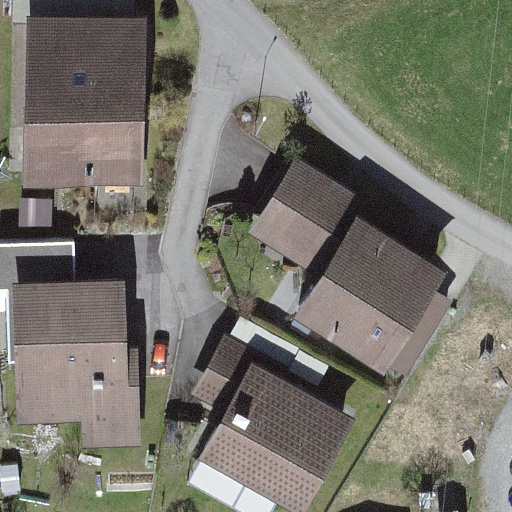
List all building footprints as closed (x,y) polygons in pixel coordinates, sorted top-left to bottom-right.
[(149,17),(31,14),(25,182),(143,186),(149,17)] [(368,198),(305,161),(259,242),(321,278),(368,198)] [(461,272),(370,225),(315,330),(406,377),(461,272)] [(120,247),(9,254),(18,415),(130,409),(120,247)] [(347,413),(242,354),(187,451),(292,510),(347,413)]
